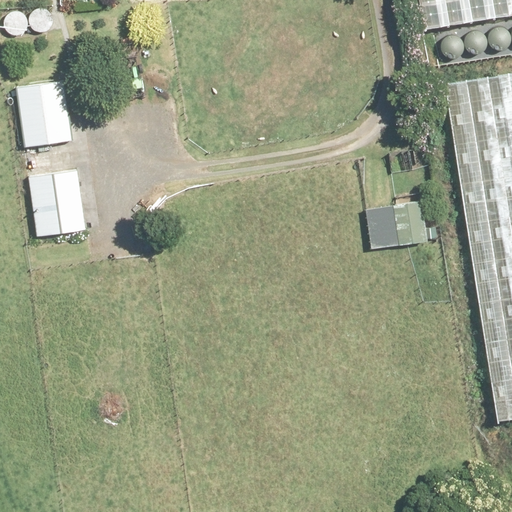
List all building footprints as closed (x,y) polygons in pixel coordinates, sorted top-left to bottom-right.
[(511,0),(412,0),(419,44),(511,28),(511,0)] [(27,13),(30,33),(55,30),(52,9),(27,13)] [(30,33),(27,13),(3,16),(6,37),(30,33)] [(511,78),(429,90),(476,428),(511,423),(511,78)] [(72,142),(63,83),(16,90),(24,148),(72,142)] [(87,230),(78,172),(27,180),(37,238),(87,230)] [(427,242),(421,203),(364,212),(370,250),(427,242)]
